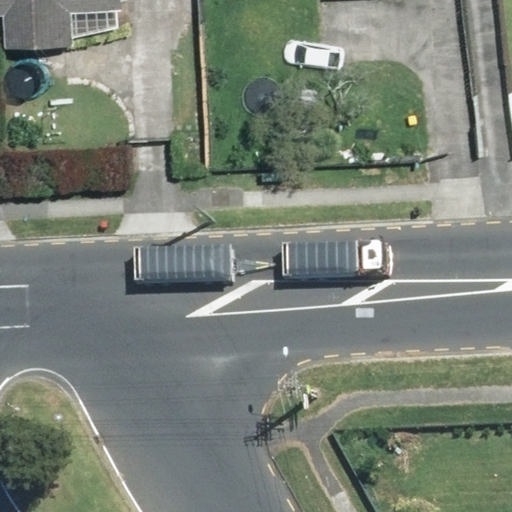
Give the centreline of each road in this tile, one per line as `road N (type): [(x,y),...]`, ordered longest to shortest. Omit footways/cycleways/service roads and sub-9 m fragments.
road 1 (secondary): [(511,284),(142,302)]
road 2 (secondary): [(142,302),(181,426),(225,511)]
road 3 (secondary): [(0,308),(142,302)]
